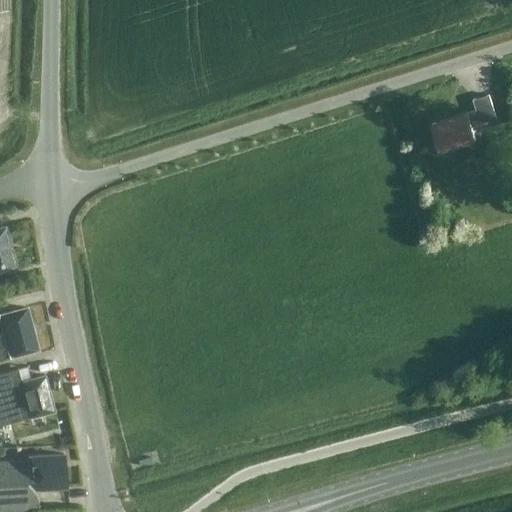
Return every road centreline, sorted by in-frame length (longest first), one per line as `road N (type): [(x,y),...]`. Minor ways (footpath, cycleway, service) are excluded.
road 1 (residential): [(45,188),(511,46)]
road 2 (unclassified): [(104,511),(45,188)]
road 3 (unclassified): [(45,188),(50,0)]
road 4 (primary): [(385,483),(511,450)]
